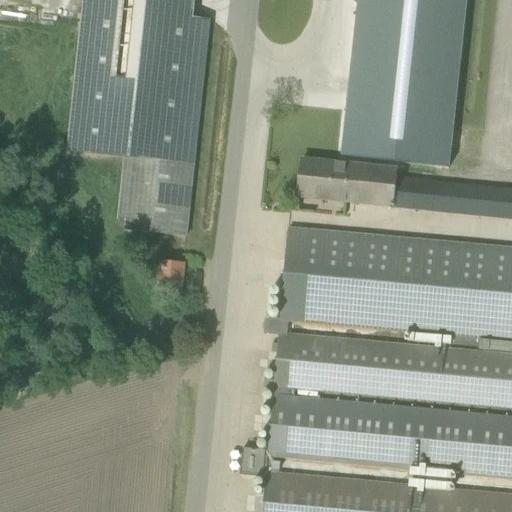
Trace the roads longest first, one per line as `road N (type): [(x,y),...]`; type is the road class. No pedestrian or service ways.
road 1 (unclassified): [(191,511),(244,0)]
road 2 (track): [(210,309),(0,389)]
